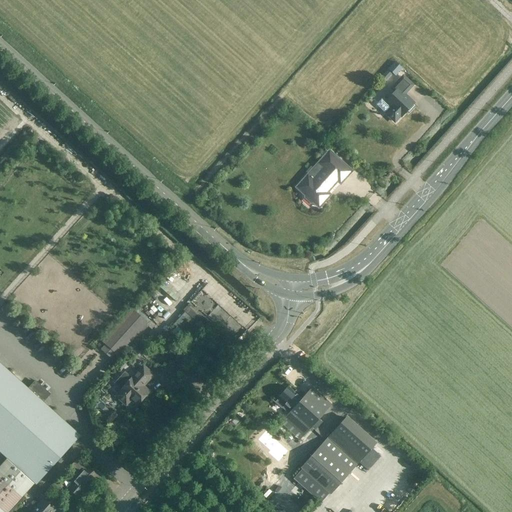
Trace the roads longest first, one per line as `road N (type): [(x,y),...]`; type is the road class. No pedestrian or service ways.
road 1 (tertiary): [(242,264),(0,46)]
road 2 (tertiary): [(159,468),(280,334),(289,295)]
road 3 (tertiary): [(367,261),(511,96)]
road 4 (unknown): [(142,486),(0,336)]
